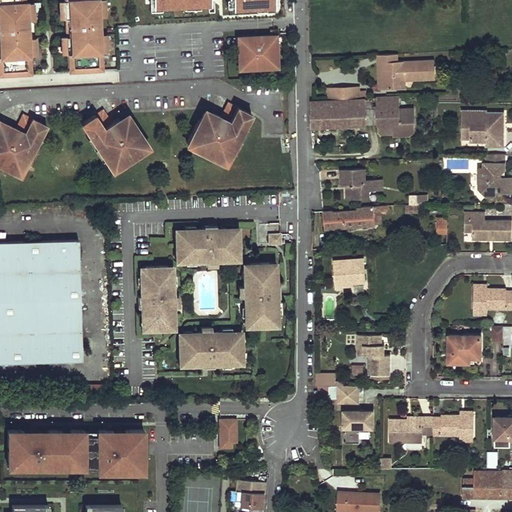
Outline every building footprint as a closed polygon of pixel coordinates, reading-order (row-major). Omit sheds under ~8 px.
[(0,0),(0,68),(0,70),(0,75),(30,73),(29,57),(31,56),(31,50),(32,50),(31,37),(28,37),(28,20),(30,20),(29,13),(31,13),(29,1),(26,1),(26,0),(0,0)] [(64,0),(65,12),(66,12),(67,18),(69,18),(70,35),(66,36),(66,47),(68,47),(68,54),(69,54),(71,54),(71,67),(72,71),(101,70),(100,52),(102,52),(102,45),(104,45),(103,33),(99,34),(98,16),(100,16),(100,10),(102,10),(101,0),(64,0)] [(242,37),(242,43),(239,43),(240,69),(277,67),(276,41),(272,41),(272,36),(260,36),(260,39),(254,39),(254,37),(242,37)] [(396,52),(376,53),(377,55),(378,88),(382,88),(381,61),(397,60),(396,54),(396,52)] [(381,61),(382,88),(397,87),(397,76),(415,76),(415,80),(434,78),(433,58),(397,60),(381,61)] [(397,76),(397,87),(406,86),(406,81),(415,80),(415,76),(397,76)] [(358,87),(328,88),(328,98),(359,97),(358,87)] [(398,94),(375,96),(377,124),(393,123),(394,134),(409,134),(415,129),(414,105),(399,105),(398,94)] [(369,96),(368,99),(366,99),(368,124),(377,124),(375,96),(369,96)] [(312,128),(368,124),(366,99),(311,101),(312,128)] [(232,102),(230,100),(222,115),(232,119),(236,113),(229,109),(232,102)] [(215,115),(206,110),(198,126),(196,126),(188,140),(193,143),(192,146),(199,150),(201,146),(214,153),(213,156),(226,163),(233,150),(246,126),(253,113),(232,102),(229,109),(236,113),(232,119),(222,115),(221,114),(220,118),(215,115)] [(113,122),(104,109),(101,110),(106,117),(99,121),(104,128),(113,122)] [(101,110),(82,123),(90,136),(105,158),(113,171),(126,163),(124,160),(135,152),(137,155),(151,146),(140,130),(139,130),(130,116),(120,122),(116,125),(114,121),(113,122),(104,128),(99,121),(106,117),(101,110)] [(488,110),(463,110),(463,126),(471,126),(471,138),(471,141),(487,141),(487,146),(505,146),(505,129),(502,129),(502,123),(505,123),(505,112),(488,112),(488,110)] [(22,122),(26,115),(23,113),(16,128),(26,133),(30,126),(22,122)] [(8,128),(0,124),(0,161),(8,166),(7,169),(20,176),(27,163),(40,139),(47,126),(26,115),(22,122),(30,126),(26,133),(16,128),(15,127),(13,131),(8,128)] [(246,126),(233,150),(236,152),(249,128),(246,126)] [(471,126),(463,126),(462,138),(471,138),(471,126)] [(105,158),(90,136),(87,137),(102,159),(105,158)] [(40,139),(27,163),(30,164),(42,141),(40,139)] [(201,146),(199,150),(212,157),(213,156),(214,153),(201,146)] [(124,160),(126,163),(137,156),(137,155),(135,152),(124,160)] [(506,154),(487,153),(487,162),(484,162),(484,167),(480,167),(479,188),(487,196),(494,196),(498,192),(511,192),(511,177),(505,177),(503,177),(500,175),(506,169),(506,154)] [(0,161),(0,166),(6,170),(7,169),(8,166),(0,161)] [(367,168),(342,169),(343,186),(349,186),(353,186),(353,190),(349,190),(349,200),(371,199),(371,191),(377,191),(377,180),(365,180),(365,177),(367,177),(367,168)] [(427,203),(427,194),(412,195),(413,203),(427,203)] [(420,204),(407,205),(407,212),(420,212),(420,204)] [(383,223),(382,210),(380,210),(380,205),(374,206),(375,223),(383,223)] [(333,211),(333,210),(324,211),(327,228),(375,223),(374,206),(357,207),(357,209),(333,211)] [(511,220),(487,220),(487,212),(466,212),(466,221),(474,221),(474,233),(474,240),(491,240),(491,238),(496,238),(496,240),(511,240),(511,220)] [(438,234),(449,234),(448,219),(438,219),(438,234)] [(193,230),(175,230),(176,260),(194,259),(197,261),(226,260),(226,257),(239,257),(238,230),(225,230),(225,227),(216,227),(215,227),(215,231),(204,231),(204,228),(196,228),(193,230)] [(269,234),(270,243),(280,243),(280,234),(269,234)] [(79,243),(0,246),(0,365),(83,363),(79,243)] [(366,260),(335,261),(337,290),(346,290),(345,288),(345,285),(355,284),(368,284),(366,260)] [(247,327),(276,326),(275,307),(277,304),(277,296),(273,297),(273,286),(277,285),(277,284),(276,275),(273,275),(273,262),(246,263),(247,276),(243,276),(244,305),(246,308),(247,327)] [(171,265),(141,266),(142,284),(140,288),(140,295),(144,295),(144,306),(141,306),(141,307),(141,317),(144,316),(145,330),(171,329),(171,316),(174,316),(173,287),(171,283),(171,265)] [(490,289),(475,289),(475,309),(490,309),(511,309),(511,291),(509,292),(509,289),(490,289)] [(495,341),(506,341),(506,326),(495,326),(495,341)] [(191,335),(178,335),(179,362),(192,361),(192,365),(202,365),(203,365),(202,361),(213,360),(213,364),(221,364),(224,362),(242,362),(242,332),(223,332),(220,331),(191,332),(191,335)] [(384,335),(360,335),(360,345),(365,345),(365,356),(370,356),(370,375),(392,375),(393,356),(387,355),(384,355),(384,349),(387,349),(387,345),(384,345),(384,335)] [(484,335),(451,335),(451,363),(473,363),(473,358),(478,358),(484,358),(484,335)] [(337,384),(337,372),(318,372),(318,384),(337,384)] [(109,397),(109,385),(75,385),(76,397),(109,397)] [(329,397),(329,386),(320,386),(320,397),(329,397)] [(352,394),(352,386),(340,386),(340,397),(340,399),(347,399),(347,404),(362,404),(362,394),(352,394)] [(375,413),(347,412),(347,428),(348,428),(348,433),(347,433),(346,443),(362,443),(362,428),(375,429),(375,413)] [(410,421),(392,421),(392,444),(424,444),(424,436),(437,436),(437,437),(462,437),(476,437),(476,416),(462,416),(444,416),(444,418),(424,417),(424,421),(410,421)] [(511,417),(498,418),(498,446),(511,446),(511,417)] [(236,418),(216,418),(217,447),(236,447),(236,418)] [(24,429),(9,429),(9,446),(11,446),(11,450),(9,450),(9,467),(24,467),(24,462),(49,462),(48,467),(62,467),(62,462),(71,462),(71,467),(85,467),(99,467),(99,465),(112,465),(112,472),(145,472),(145,464),(140,464),(140,450),(145,450),(145,429),(126,429),(126,434),(106,434),(106,429),(98,429),(98,434),(86,434),(86,429),(71,429),(71,435),(62,434),(62,429),(49,429),(49,434),(24,434),(24,429)] [(497,450),(487,450),(487,467),(497,467),(497,450)] [(502,471),(475,471),(474,472),(474,480),(464,480),(464,496),(511,496),(511,469),(502,469),(502,471)] [(266,482),(239,479),(238,490),(265,493),(266,482)] [(243,501),(251,502),(250,507),(264,508),(265,493),(238,490),(237,501),(243,501)] [(379,511),(380,491),(336,490),(335,511),(379,511)]
